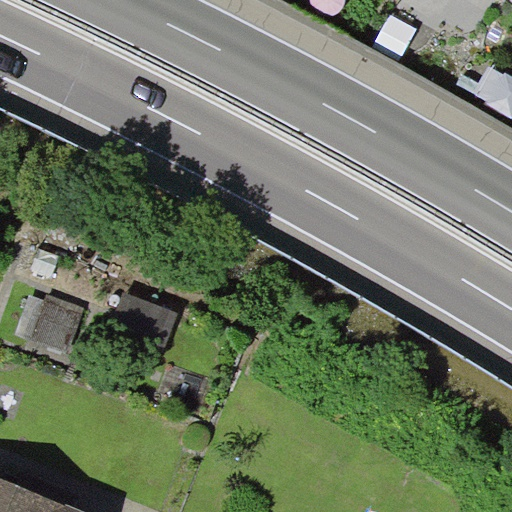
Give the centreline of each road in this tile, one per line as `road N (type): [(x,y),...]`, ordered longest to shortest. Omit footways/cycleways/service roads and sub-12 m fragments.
road 1 (motorway): [(0,35),(174,119),(511,310)]
road 2 (motorway): [(511,209),(123,0)]
